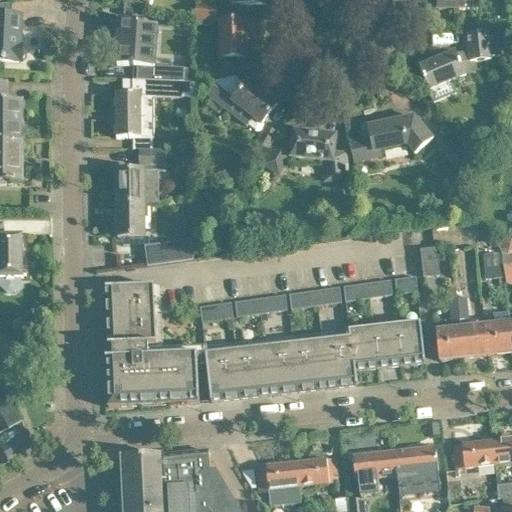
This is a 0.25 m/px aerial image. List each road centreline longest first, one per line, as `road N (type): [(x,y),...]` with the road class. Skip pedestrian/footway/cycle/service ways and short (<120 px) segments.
road 1 (residential): [(75,449),(71,45),(82,0)]
road 2 (residential): [(75,449),(111,438),(511,398)]
road 3 (residential): [(399,0),(391,41),(359,70),(321,83),(304,70),(295,47),(304,0)]
